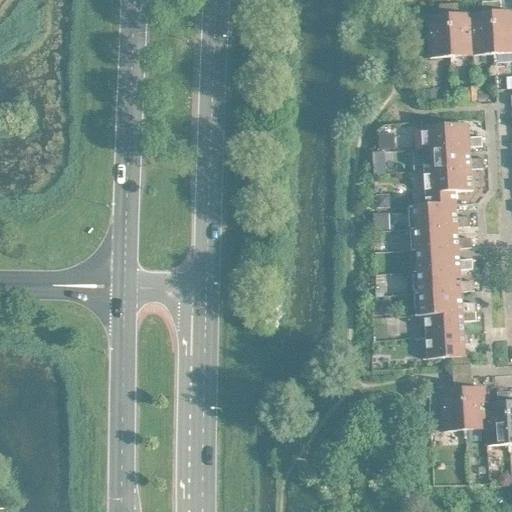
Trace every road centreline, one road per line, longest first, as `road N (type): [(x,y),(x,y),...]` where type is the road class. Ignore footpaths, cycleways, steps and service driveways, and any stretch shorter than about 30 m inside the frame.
road 1 (secondary): [(136,0),(130,286)]
road 2 (secondary): [(202,285),(222,0)]
road 3 (secondary): [(199,511),(202,285)]
road 4 (secondary): [(130,286),(127,511)]
road 5 (tertiary): [(130,286),(0,282)]
